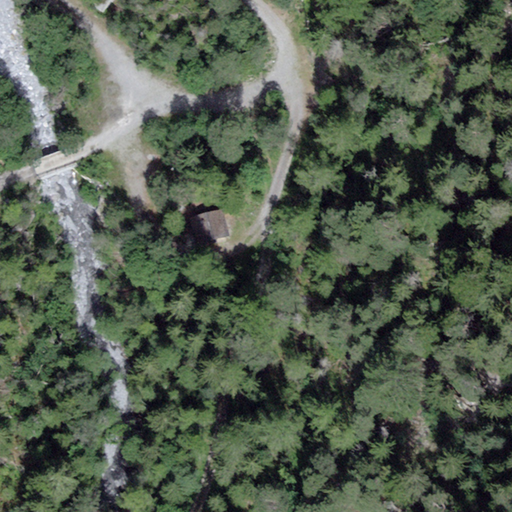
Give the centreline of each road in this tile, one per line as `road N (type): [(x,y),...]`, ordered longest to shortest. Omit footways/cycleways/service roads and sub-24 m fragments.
road 1 (track): [(248,0),(306,72),(292,184),(201,511)]
road 2 (track): [(244,0),(271,63),(203,119),(0,184)]
